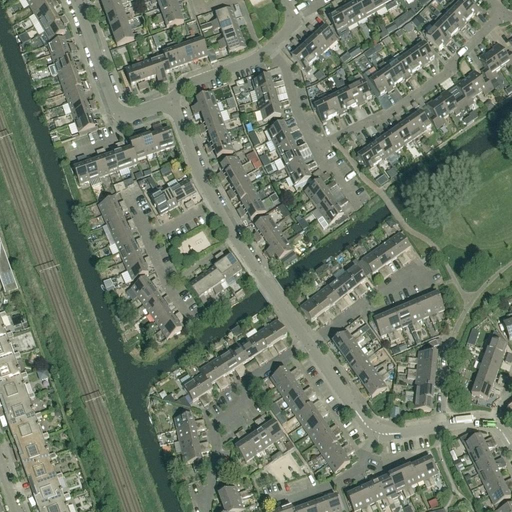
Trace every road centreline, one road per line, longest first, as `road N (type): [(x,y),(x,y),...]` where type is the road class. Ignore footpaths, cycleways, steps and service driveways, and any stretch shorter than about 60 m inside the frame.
road 1 (residential): [(314,146),(424,88),(503,15)]
road 2 (residential): [(205,511),(216,444),(210,425),(246,402),(250,379),(305,340)]
road 3 (residential): [(305,340),(214,202)]
road 4 (residential): [(263,507),(353,474),(374,431)]
road 5 (residential): [(308,345),(419,265)]
road 6 (residential): [(121,116),(75,0)]
